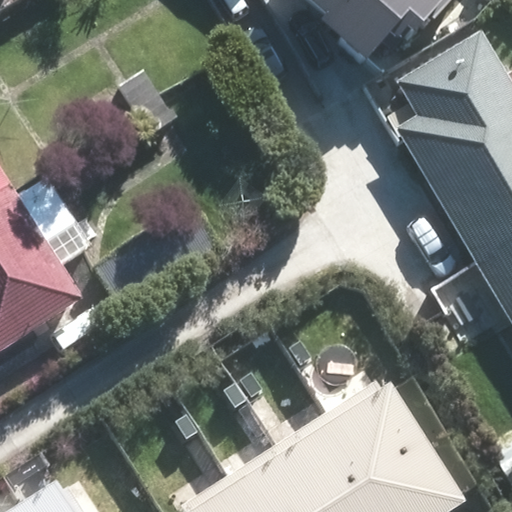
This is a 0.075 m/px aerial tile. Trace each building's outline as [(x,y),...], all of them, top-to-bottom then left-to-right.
[(0,0),(0,9),(14,0),(0,0)] [(308,0),(363,52),(396,18),(410,31),(439,0),(308,0)] [(511,94),(478,38),(391,90),(411,124),(394,134),(511,328),(511,94)] [(172,121),(143,75),(112,94),(141,140),(172,121)] [(46,184),(15,203),(0,179),(0,355),(17,345),(16,343),(79,303),(57,269),(88,250),(46,184)] [(116,313),(217,251),(192,211),(92,273),(116,313)] [(401,373),(186,511),(472,511),(486,503),(401,373)] [(0,511),(89,511),(57,462),(0,498),(0,511)]
